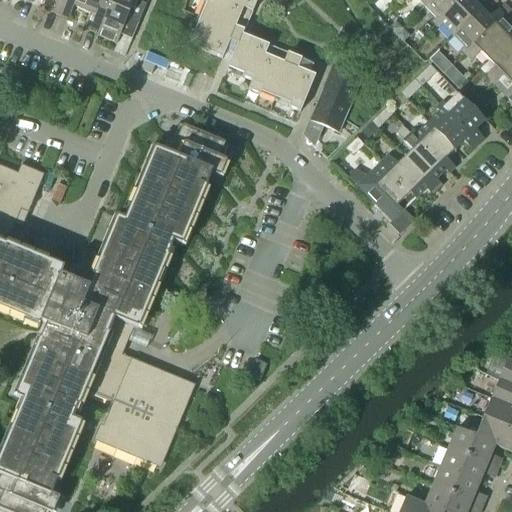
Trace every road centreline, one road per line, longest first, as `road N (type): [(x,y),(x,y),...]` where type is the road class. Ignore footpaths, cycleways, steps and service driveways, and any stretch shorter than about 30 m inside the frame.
road 1 (residential): [(198,511),(425,290)]
road 2 (residential): [(166,97),(0,29)]
road 3 (residential): [(304,173),(236,336)]
road 4 (residential): [(425,290),(304,173)]
road 5 (residential): [(304,173),(276,143),(166,97)]
road 6 (residential): [(425,290),(511,197)]
